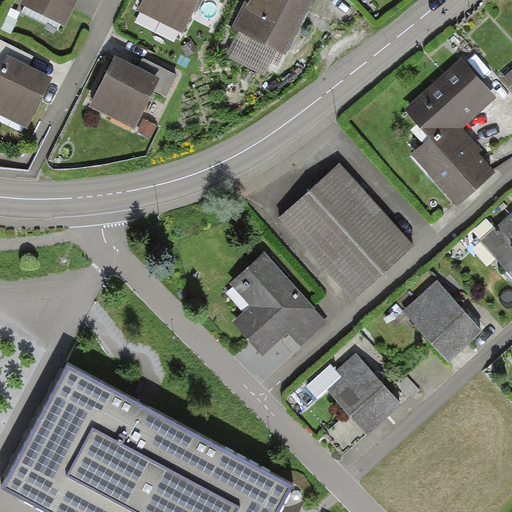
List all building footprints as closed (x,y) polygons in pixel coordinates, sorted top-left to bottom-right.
[(21,0),(20,4),(65,27),(78,0),(21,0)] [(144,0),(137,14),(184,37),(202,0),(207,0),(215,4),(217,0),(144,0)] [(247,0),(232,30),(286,57),(315,0),(247,0)] [(0,67),(4,70),(0,76),(0,116),(27,130),(52,79),(29,68),(35,58),(0,39),(0,67)] [(137,72),(114,60),(88,110),(136,134),(156,94),(167,100),(178,77),(148,62),(142,74),(137,72)] [(426,140),(410,154),(457,208),(496,174),(478,153),(481,151),(461,129),(497,98),(463,60),(402,113),(426,140)] [(511,70),(502,79),(511,89),(511,70)] [(341,163),(278,219),(352,302),(415,245),(363,188),(341,163)] [(511,211),(480,241),(511,275),(511,211)] [(250,308),(234,321),(264,356),(290,334),(299,344),(324,323),(265,254),(230,284),(250,308)] [(435,280),(401,311),(448,364),(483,332),(459,307),(435,280)] [(377,374),(358,350),(336,369),(344,379),(329,392),(366,436),(404,405),(377,374)] [(0,486),(48,511),(270,511),(285,486),(64,366),(0,482),(0,486)]
